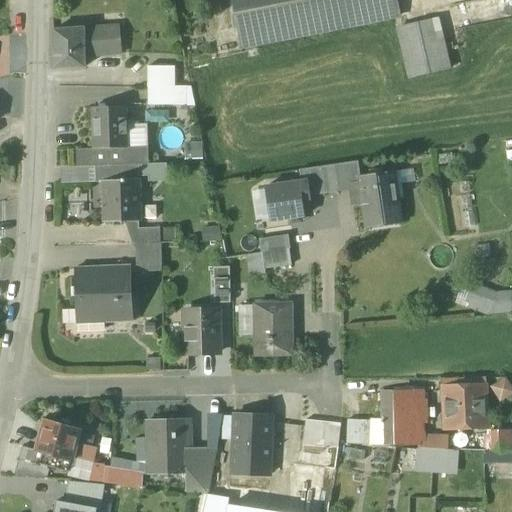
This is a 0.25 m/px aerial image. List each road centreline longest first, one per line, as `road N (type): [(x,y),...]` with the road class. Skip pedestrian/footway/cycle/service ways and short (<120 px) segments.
road 1 (residential): [(0,385),(328,379),(330,277)]
road 2 (residential): [(33,0),(23,249),(0,385)]
